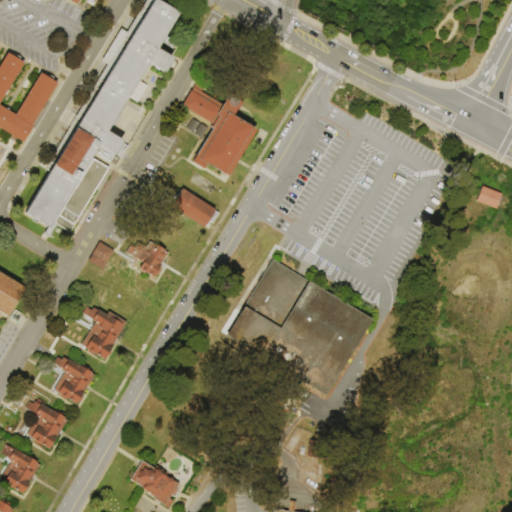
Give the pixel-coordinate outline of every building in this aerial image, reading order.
[(145,0),(152,0),(177,15),(156,49),(173,59),(163,74),(147,64),(106,132),(122,142),(122,143),(128,147),(121,158),(115,155),(111,163),(110,163),(100,157),(101,155),(98,154),(101,148),(98,147),(52,224),(56,226),(49,239),(43,235),(47,229),(23,215),(49,173),(44,170),(145,0)] [(0,128),(0,63),(7,52),(24,62),(0,101),(0,106),(15,115),(40,72),(57,83),(32,125),(33,126),(23,142),(0,128)] [(192,163),(212,130),(210,128),(212,125),(181,107),(190,91),(191,92),(197,82),(205,86),(201,93),(222,105),(228,96),(233,95),(239,98),(240,104),(233,117),(255,131),(227,178),(205,165),(202,170),(192,163)] [(192,120),(199,124),(193,134),(186,130),(192,120)] [(200,124),(207,128),(201,139),(194,135),(200,124)] [(92,159),(109,169),(70,233),(54,224),(92,159)] [(479,187),(473,201),(494,209),(499,195),(479,187)] [(180,189),(213,211),(216,213),(209,224),(207,223),(206,225),(204,224),(201,229),(168,208),(180,189)] [(126,254),(130,246),(134,248),(136,244),(138,244),(146,248),(149,242),(165,251),(168,253),(162,265),(158,263),(150,276),(145,273),(143,274),(140,272),(140,270),(138,269),(142,263),(137,261),(137,260),(135,263),(131,260),(132,258),(126,254)] [(99,243),(114,252),(103,271),(88,263),(99,243)] [(226,337),(273,260),(371,320),(324,397),(226,337)] [(0,278),(23,292),(6,323),(0,319),(0,278)] [(126,323),(110,350),(111,353),(109,357),(106,357),(104,360),(93,354),(91,355),(87,353),(87,350),(85,349),(85,348),(81,346),(95,323),(92,321),(92,320),(83,315),(86,309),(91,311),(93,309),(97,311),(106,316),(108,312),(126,323)] [(94,376),(82,396),(84,399),(81,403),(78,402),(76,405),(66,399),(64,400),(59,398),(60,395),(57,394),(58,393),(54,391),(65,372),(53,365),(57,358),(61,361),(63,358),(67,361),(68,359),(92,373),(91,374),(94,376)] [(67,421),(49,450),(39,444),(37,445),(32,443),(32,440),(25,436),(35,420),(36,421),(38,417),(25,410),(29,403),(34,405),(35,403),(39,405),(40,405),(52,412),(52,411),(64,418),(64,419),(67,421)] [(39,466),(27,486),(29,488),(26,493),(23,493),(22,495),(3,484),(4,483),(0,480),(0,478),(8,465),(9,465),(11,462),(7,460),(8,459),(0,454),(0,452),(4,445),(13,450),(13,449),(29,458),(31,457),(34,459),(35,462),(38,463),(37,464),(39,466)] [(141,461),(156,471),(157,469),(161,472),(160,473),(178,484),(175,490),(178,492),(174,498),(171,496),(169,499),(174,502),(169,510),(159,504),(159,503),(153,499),(155,496),(154,496),(153,497),(149,495),(151,493),(148,491),(147,493),(143,491),(145,489),(130,480),(141,461)] [(0,511),(0,502),(13,510),(11,511),(0,511)]
